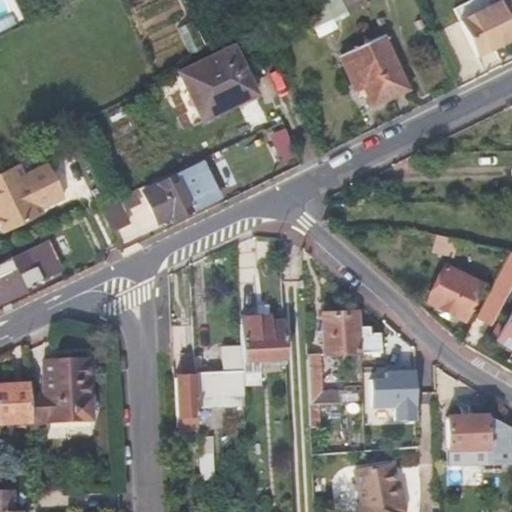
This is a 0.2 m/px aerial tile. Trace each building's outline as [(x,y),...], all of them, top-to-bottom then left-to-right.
[(333,19),(329,10),(324,0),(311,7),(302,11),(316,39),(337,29),(333,19)] [(325,0),(324,0),(329,10),(351,0),(325,0)] [(333,19),(366,1),(369,6),(380,0),(381,0),(382,3),(387,0),(351,0),(329,10),(333,19)] [(456,19),(474,56),(511,37),(511,3),(510,0),(494,0),(456,19)] [(337,54),(352,90),(361,86),(370,106),(407,89),(382,35),(337,54)] [(231,46),(177,72),(201,120),(218,113),(217,107),(252,90),(231,46)] [(290,154),(278,128),(269,132),(273,143),(272,144),(279,159),(290,154)] [(0,223),(3,230),(32,216),(29,211),(62,195),(46,162),(22,173),(17,162),(0,170),(0,223)] [(141,191),(156,222),(173,215),(174,218),(191,210),(218,198),(203,164),(176,176),(141,191)] [(134,190),(117,199),(123,211),(140,203),(134,190)] [(109,231),(123,224),(128,222),(123,211),(117,199),(109,202),(98,207),(109,231)] [(126,230),(123,224),(109,231),(111,236),(126,230)] [(0,302),(40,284),(38,279),(59,270),(47,242),(0,262),(0,302)] [(507,281),(511,272),(511,252),(508,252),(496,276),(507,281)] [(444,265),(426,303),(463,322),(481,286),(444,265)] [(488,290),(499,296),(507,281),(496,276),(488,290)] [(488,290),(474,317),(488,325),(503,298),(499,296),(488,290)] [(255,317),(239,318),(240,334),(241,343),(242,384),(259,384),(258,363),(284,362),(282,321),(267,322),(266,306),(254,307),(255,317)] [(511,310),(510,310),(493,338),(511,349),(511,310)] [(357,312),(322,314),(324,353),(379,352),(377,333),(367,333),(367,326),(357,327),(357,312)] [(242,384),(241,343),(223,344),(223,374),(195,374),(196,405),(243,402),(242,384)] [(195,374),(195,369),(194,354),(182,354),(182,369),(182,374),(174,375),(177,424),(197,423),(196,405),(195,374)] [(308,404),(319,404),(339,403),(339,391),(320,391),(319,354),(306,354),(308,404)] [(89,358),(75,359),(59,360),(45,361),(46,392),(29,392),(30,427),(48,426),(48,421),(93,418),(89,358)] [(405,372),(405,359),(390,360),(391,385),(413,385),(412,372),(405,372)] [(0,422),(28,421),(27,384),(0,384),(0,422)] [(320,431),(319,404),(308,404),(310,448),(315,447),(315,432),(320,431)] [(511,462),(511,430),(484,416),(444,417),(446,464),(511,462)] [(200,437),(202,505),(213,504),(211,436),(200,437)] [(391,465),(353,471),(359,506),(356,511),(402,511),(403,510),(399,487),(396,488),(391,465)] [(0,488),(0,511),(20,511),(21,510),(13,510),(12,488),(0,488)]
